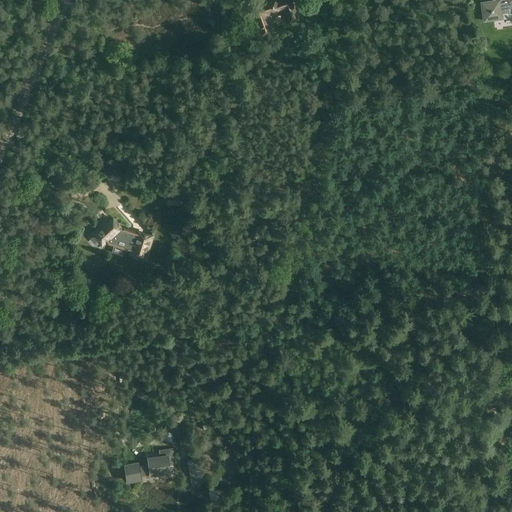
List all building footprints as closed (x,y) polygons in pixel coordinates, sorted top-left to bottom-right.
[(284,8),(289,22),(298,19),(291,0),(270,0),(263,3),(268,14),(281,10),(281,9),(284,8)] [(511,0),(494,0),(482,2),(484,20),(502,18),(501,13),(509,12),(509,8),(511,7),(511,0)] [(167,191),(167,205),(181,206),(182,191),(167,191)] [(125,208),(120,213),(132,225),(137,220),(125,208)] [(112,218),(98,231),(97,230),(93,234),(94,235),(93,236),(101,245),(106,240),(108,242),(132,249),(131,253),(145,257),(152,235),(137,230),(137,232),(123,228),(122,229),(112,218)] [(172,418),(179,423),(187,412),(180,407),(172,418)] [(181,448),(192,447),(190,433),(180,434),(181,448)] [(139,475),(168,471),(167,464),(173,463),(171,449),(160,451),(161,457),(149,458),(150,464),(138,466),(138,463),(126,465),(128,481),(140,479),(139,475)] [(193,485),(200,484),(205,483),(200,458),(198,459),(188,461),(193,485)]
